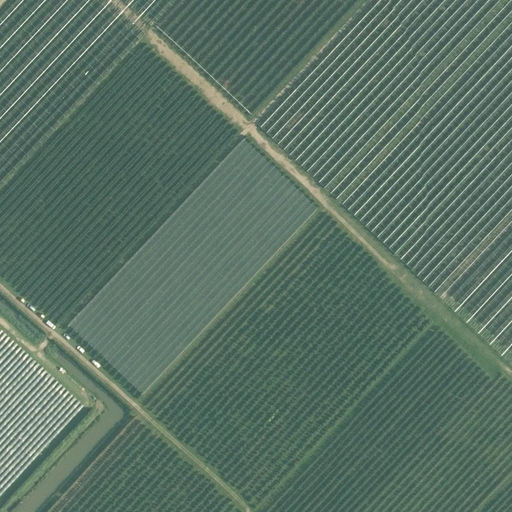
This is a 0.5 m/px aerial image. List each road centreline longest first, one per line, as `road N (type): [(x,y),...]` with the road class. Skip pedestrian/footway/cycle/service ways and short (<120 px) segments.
road 1 (track): [(250,130),(443,313),(511,239)]
road 2 (track): [(247,511),(0,284)]
